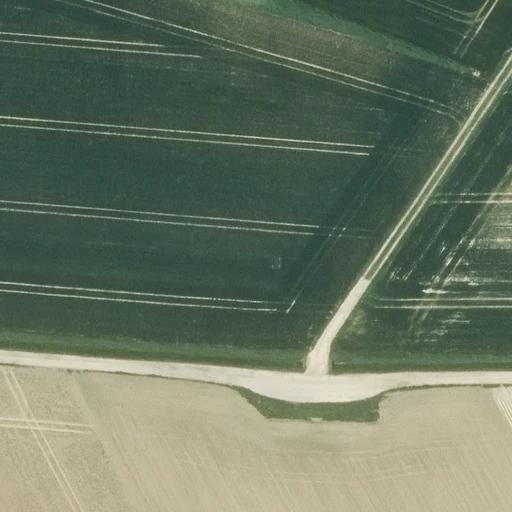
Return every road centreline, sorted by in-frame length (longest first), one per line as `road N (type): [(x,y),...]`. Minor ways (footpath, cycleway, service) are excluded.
road 1 (track): [(0,364),(310,392),(511,394)]
road 2 (track): [(310,392),(316,355),(511,65)]
